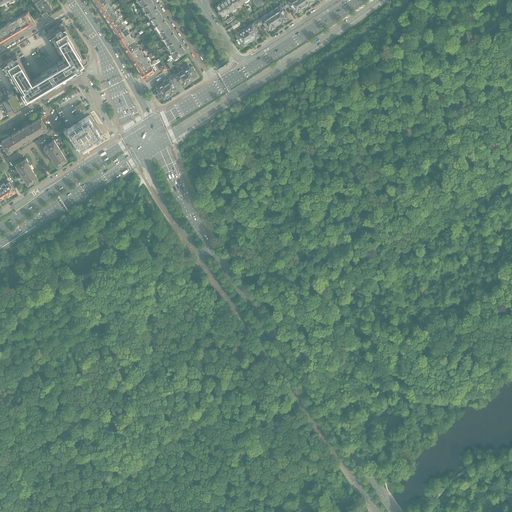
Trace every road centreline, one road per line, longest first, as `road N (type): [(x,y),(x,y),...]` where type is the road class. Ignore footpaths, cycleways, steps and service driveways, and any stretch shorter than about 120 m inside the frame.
road 1 (unclassified): [(211,248),(511,84)]
road 2 (secondary): [(393,511),(211,248)]
road 3 (unknown): [(126,323),(213,354),(220,379),(77,511)]
road 4 (secondary): [(200,255),(378,511)]
road 5 (unknown): [(507,149),(341,268),(332,263),(335,246),(359,191)]
road 6 (primary): [(159,142),(380,0)]
road 7 (residential): [(334,0),(243,59),(200,3)]
road 8 (unknown): [(359,191),(374,170),(511,103)]
road 9 (primary): [(0,242),(144,149)]
road 10 (secondary): [(152,126),(79,0)]
road 11 (primary): [(338,12),(217,87)]
road 12 (residential): [(107,66),(0,128)]
road 13 (residential): [(98,323),(200,255)]
road 14 (secondary): [(144,149),(200,255)]
